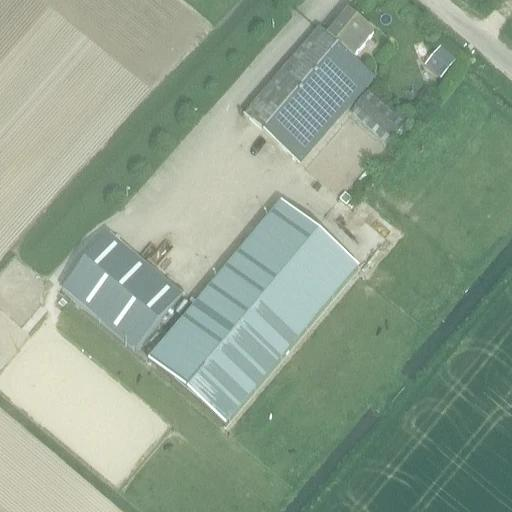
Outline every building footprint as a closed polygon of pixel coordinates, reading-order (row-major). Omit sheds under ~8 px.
[(375,78),(354,60),(374,36),(348,15),(329,37),(324,33),(284,81),(249,122),(300,166),(375,78)] [(440,48),(425,67),(441,79),(456,61),(440,48)] [(356,108),(393,140),(406,125),(369,92),(356,108)] [(345,195),(340,201),(346,207),(351,201),(345,195)] [(148,364),(225,429),(359,270),(282,205),(148,364)] [(62,291),(136,352),(182,297),(109,236),(62,291)]
